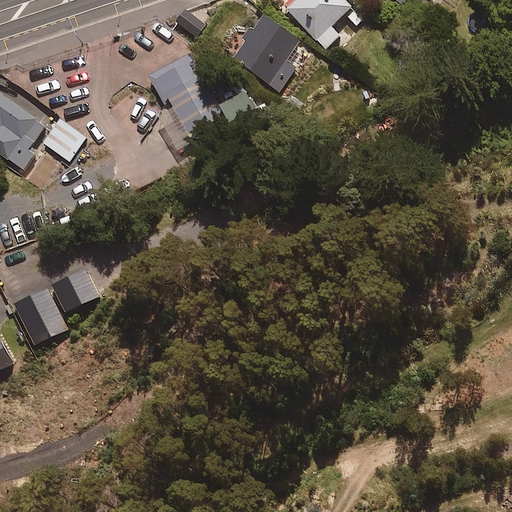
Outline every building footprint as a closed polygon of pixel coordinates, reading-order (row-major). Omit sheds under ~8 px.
[(354,10),(343,0),(296,0),(287,9),(326,51),(341,37),(333,30),(354,10)] [(421,0),(384,0),(385,0),(384,0),(394,0),(414,12),(421,0)] [(308,51),(267,21),(237,62),(278,92),(308,51)] [(229,125),(192,55),(154,75),(191,145),(229,125)] [(49,127),(0,91),(0,157),(18,170),(49,127)] [(60,118),(43,142),(70,162),(87,138),(60,118)] [(100,300),(86,273),(55,290),(69,316),(100,300)] [(38,347),(67,331),(47,293),(17,309),(38,347)] [(0,371),(14,365),(0,336),(0,371)]
